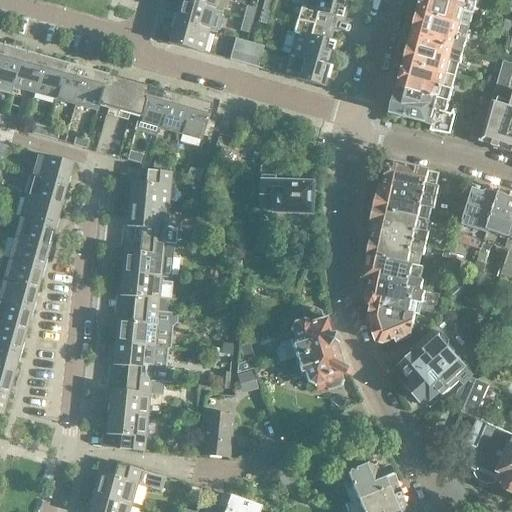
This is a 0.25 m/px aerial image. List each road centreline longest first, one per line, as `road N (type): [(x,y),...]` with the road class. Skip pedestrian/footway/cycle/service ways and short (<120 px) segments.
road 1 (residential): [(72,450),(85,261),(103,164),(0,135)]
road 2 (residential): [(387,403),(363,354),(344,277),(354,135)]
road 3 (residential): [(357,114),(136,52)]
road 4 (residential): [(208,473),(269,458),(387,403)]
road 5 (residential): [(354,135),(511,176)]
road 6 (residential): [(136,52),(117,31),(6,0)]
road 7 (residential): [(208,473),(72,450)]
